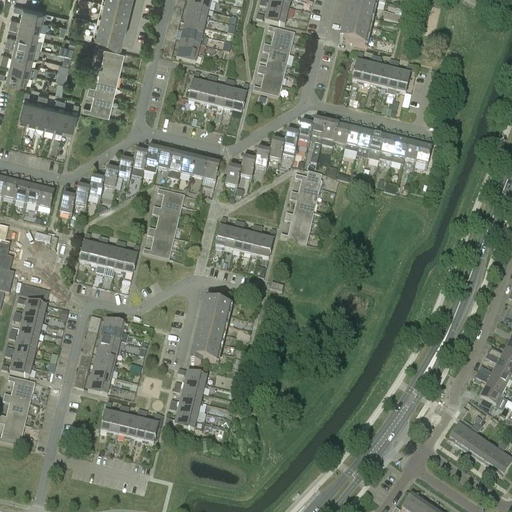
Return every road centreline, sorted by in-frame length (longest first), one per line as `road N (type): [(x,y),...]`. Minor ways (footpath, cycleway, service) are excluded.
road 1 (residential): [(35,511),(87,303)]
road 2 (residential): [(511,256),(451,410),(426,451)]
road 3 (residential): [(303,108),(226,155),(138,136)]
road 4 (tertiary): [(456,314),(511,168)]
road 5 (residential): [(138,136),(66,180),(0,164)]
road 6 (residential): [(138,136),(170,0)]
road 7 (residential): [(435,138),(303,108)]
road 8 (tertiary): [(396,431),(456,314)]
road 9 (tertiary): [(456,314),(388,424)]
road 10 (residential): [(87,303),(135,314),(198,281)]
